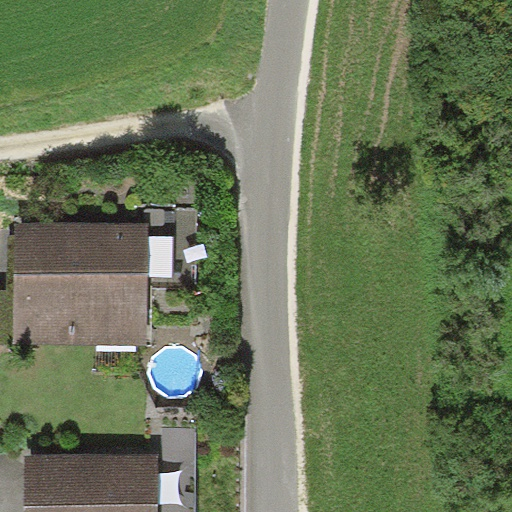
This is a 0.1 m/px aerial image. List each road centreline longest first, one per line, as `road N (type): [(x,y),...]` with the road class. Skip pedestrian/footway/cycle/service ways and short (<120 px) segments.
road 1 (residential): [(294,0),(270,221),(269,511)]
road 2 (track): [(278,119),(0,144)]
